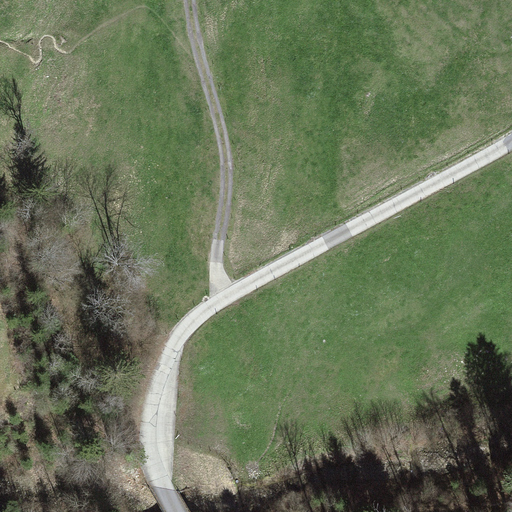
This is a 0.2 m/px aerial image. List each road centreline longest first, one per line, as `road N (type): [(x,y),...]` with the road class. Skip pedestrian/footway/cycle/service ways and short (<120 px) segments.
road 1 (unclassified): [(511,134),(179,335),(163,474),(176,511)]
road 2 (track): [(218,305),(229,171),(190,0)]
